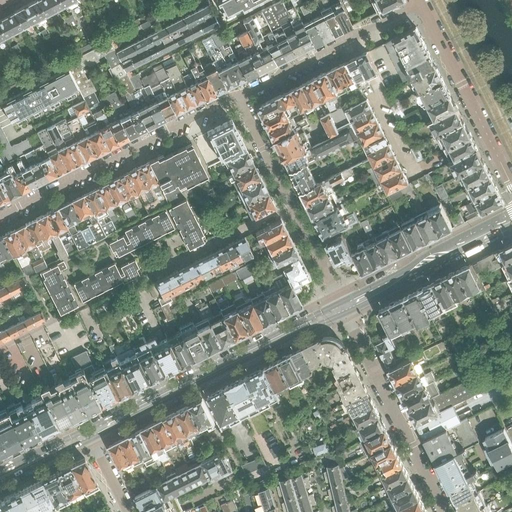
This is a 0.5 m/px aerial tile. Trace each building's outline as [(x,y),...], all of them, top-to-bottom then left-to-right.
[(46,16),(38,0),(37,0),(35,0),(25,5),(30,14),(26,16),(30,24),(46,16)] [(65,6),(61,0),(56,0),(54,1),(53,0),(37,0),(38,0),(46,16),(65,6)] [(216,0),(229,24),(274,0),(216,0)] [(303,50),(284,12),(288,11),(286,9),(281,0),(280,0),(269,6),(275,17),(294,54),(303,50)] [(290,0),(293,5),(313,45),(323,40),(312,19),(310,20),(308,17),(311,16),(304,2),(302,3),(300,0),(290,0)] [(333,35),(319,8),(314,0),(308,0),(304,2),(311,16),(312,19),(323,40),(333,35)] [(342,30),(328,2),(326,0),(314,0),(319,8),(333,35),(342,30)] [(352,25),(339,0),(326,0),(328,2),(342,30),(352,25)] [(352,9),(347,0),(342,0),(348,11),(352,9)] [(375,0),(381,10),(401,0),(375,0)] [(30,24),(26,16),(30,14),(25,5),(15,10),(14,11),(15,12),(14,12),(23,28),(30,24)] [(214,14),(209,5),(200,10),(205,19),(214,14)] [(313,45),(293,5),(286,9),(288,11),(284,12),(303,50),(313,45)] [(294,54),(275,17),(269,6),(260,11),(266,22),(267,22),(271,31),(285,59),(294,54)] [(148,19),(158,13),(156,9),(146,15),(148,19)] [(205,19),(200,10),(192,14),(196,24),(205,19)] [(251,15),(242,20),(252,41),(262,36),(258,27),(266,22),(260,11),(252,15),(251,15)] [(23,28),(14,12),(2,19),(6,27),(0,30),(4,38),(23,28)] [(196,24),(192,14),(183,19),(188,28),(196,24)] [(214,14),(205,19),(196,24),(201,33),(219,24),(214,14)] [(152,18),(144,23),(144,24),(146,28),(154,23),(152,18)] [(252,41),(242,20),(241,18),(228,25),(227,23),(224,25),(232,40),(238,36),(241,43),(235,46),(237,49),(243,46),(252,41)] [(188,28),(183,19),(175,23),(180,32),(188,28)] [(185,42),(180,32),(175,23),(167,27),(171,37),(177,46),(185,42)] [(201,33),(196,24),(188,28),(192,38),(201,33)] [(177,46),(171,37),(167,27),(159,31),(164,41),(155,45),(160,55),(169,50),(177,46)] [(430,54),(423,39),(421,35),(421,36),(416,27),(386,42),(391,51),(389,52),(403,80),(408,78),(409,80),(411,79),(436,67),(430,54)] [(192,38),(188,28),(180,32),(185,42),(192,38)] [(233,51),(230,44),(224,47),(222,43),(228,40),(222,30),(212,35),(236,83),(247,78),(238,60),(235,55),(230,57),(229,54),(233,51)] [(155,45),(164,41),(159,31),(150,36),(155,45)] [(285,59),(271,31),(262,36),(276,64),(285,59)] [(236,83),(212,35),(202,40),(213,61),(226,88),(236,83)] [(155,45),(150,36),(143,40),(147,49),(155,45)] [(276,64),(262,36),(252,41),(266,68),(276,64)] [(112,50),(115,48),(111,40),(93,49),(98,58),(104,55),(105,55),(113,51),(112,50)] [(147,49),(143,40),(135,44),(139,53),(147,49)] [(266,68),(252,41),(243,46),(257,73),(266,68)] [(139,53),(135,44),(126,48),(131,57),(139,53)] [(160,55),(155,45),(147,49),(152,59),(160,55)] [(257,73),(243,46),(237,49),(241,58),(238,60),(247,78),(257,73)] [(122,62),(117,53),(115,48),(112,50),(113,51),(105,55),(111,67),(111,68),(122,62)] [(131,57),(126,48),(117,53),(122,62),(131,57)] [(98,58),(93,49),(81,55),(85,61),(86,60),(88,63),(89,66),(99,60),(98,58)] [(152,59),(147,49),(139,53),(144,63),(152,59)] [(217,93),(203,66),(201,62),(197,64),(191,52),(184,56),(192,71),(194,74),(206,98),(217,93)] [(367,52),(356,57),(366,76),(376,71),(367,52)] [(144,63),(139,53),(131,57),(136,68),(144,63)] [(88,63),(86,60),(85,61),(81,55),(66,63),(70,71),(74,68),(75,70),(81,67),(88,63)] [(196,103),(184,80),(182,77),(172,56),(162,61),(163,63),(164,66),(186,108),(196,103)] [(136,68),(131,57),(122,62),(128,73),(130,72),(129,71),(136,68)] [(366,76),(356,57),(347,62),(356,80),(360,88),(370,83),(366,76)] [(53,67),(64,62),(62,58),(51,63),(53,67)] [(226,88),(213,61),(203,66),(217,93),(226,88)] [(128,73),(122,62),(111,68),(111,67),(108,68),(114,80),(116,79),(128,73)] [(356,80),(347,62),(336,67),(345,85),(356,80)] [(186,108),(164,66),(163,63),(153,67),(154,71),(176,114),(186,108)] [(34,77),(45,71),(43,67),(32,73),(34,77)] [(87,79),(82,69),(81,67),(75,70),(74,68),(70,71),(77,84),(87,79)] [(345,85),(336,67),(327,72),(336,90),(345,85)] [(443,80),(436,67),(411,79),(413,84),(412,85),(414,89),(416,88),(418,93),(443,80)] [(79,89),(68,68),(59,72),(72,98),(77,95),(74,91),(79,89)] [(176,114),(154,71),(144,76),(149,84),(166,119),(176,114)] [(206,98),(194,74),(192,71),(182,77),(184,80),(196,103),(206,98)] [(72,98),(59,72),(51,76),(62,98),(65,96),(68,100),(72,98)] [(141,84),(137,78),(141,76),(139,73),(133,75),(131,72),(130,72),(128,73),(136,91),(140,89),(144,87),(149,84),(144,76),(140,78),(143,83),(141,84)] [(337,92),(336,90),(327,72),(318,76),(315,78),(325,99),(331,112),(336,109),(330,96),(337,92)] [(136,91),(128,73),(116,79),(119,84),(125,89),(127,92),(130,94),(136,91)] [(62,98),(51,76),(42,81),(56,106),(60,104),(58,100),(62,98)] [(96,90),(90,78),(87,79),(77,84),(83,96),(93,91),(96,90)] [(325,99),(315,78),(314,78),(307,82),(304,83),(314,104),(319,116),(325,112),(320,101),(325,99)] [(426,106),(450,94),(443,80),(418,93),(419,94),(418,96),(420,99),(422,100),(425,107),(426,106)] [(56,106),(42,81),(34,85),(45,106),(49,104),(51,108),(56,106)] [(7,93),(18,87),(16,83),(5,89),(7,93)] [(314,104),(304,83),(303,84),(296,87),(292,89),(303,112),(306,117),(309,123),(315,120),(308,107),(314,104)] [(166,119),(149,84),(144,87),(152,102),(147,104),(157,123),(166,119)] [(45,106),(34,85),(26,89),(39,115),(44,112),(42,108),(45,106)] [(39,115),(26,89),(18,93),(29,115),(33,113),(35,117),(39,115)] [(157,123),(147,104),(140,89),(136,91),(130,94),(147,128),(157,123)] [(303,112),(292,89),(281,95),(287,106),(292,117),(303,112)] [(99,102),(99,101),(93,91),(83,96),(85,100),(92,113),(98,110),(95,104),(99,102)] [(130,113),(128,110),(127,110),(126,109),(126,108),(121,98),(114,91),(100,99),(101,100),(99,101),(99,102),(95,104),(98,110),(103,107),(112,103),(120,118),(130,113)] [(147,128),(130,94),(127,92),(125,94),(131,107),(126,109),(127,110),(128,110),(130,113),(130,114),(137,130),(138,130),(139,132),(147,128)] [(29,115),(18,93),(10,97),(23,123),(27,121),(25,116),(29,115)] [(457,107),(456,106),(450,94),(426,106),(432,119),(457,107)] [(264,117),(287,106),(281,95),(262,104),(260,109),(264,117)] [(23,123),(10,97),(1,102),(12,123),(16,121),(18,125),(23,123)] [(351,120),(373,109),(367,98),(365,99),(346,109),(344,106),(351,120)] [(77,115),(96,154),(109,148),(110,148),(92,113),(85,100),(67,109),(72,118),(77,115)] [(292,117),(287,106),(264,117),(268,124),(268,125),(270,129),(291,118),(292,117)] [(354,126),(351,120),(344,106),(336,109),(331,112),(321,117),(331,137),(336,135),(354,126)] [(103,107),(98,110),(92,113),(110,148),(119,143),(119,142),(120,142),(111,123),(103,107)] [(457,107),(432,119),(430,120),(437,135),(464,121),(457,107)] [(356,132),(378,120),(373,109),(351,120),(354,126),(356,132)] [(137,130),(130,114),(130,113),(120,118),(130,137),(138,133),(139,132),(138,130),(137,130)] [(96,154),(77,115),(72,118),(66,121),(86,159),(96,154)] [(275,140),(304,125),(309,123),(306,117),(294,123),(291,118),(270,129),(274,136),(273,136),(275,140)] [(86,159),(66,121),(65,118),(47,128),(68,168),(86,159)] [(130,137),(120,118),(111,123),(120,142),(130,137)] [(232,120),(207,132),(221,161),(226,159),(246,148),(232,120)] [(385,134),(378,120),(356,132),(359,137),(363,145),(385,134)] [(444,148),(470,135),(464,121),(437,135),(444,148)] [(314,146),(310,139),(312,138),(310,133),(308,134),(304,125),(275,140),(276,140),(282,151),(281,152),(285,160),(310,148),(314,146)] [(359,137),(356,132),(354,126),(336,135),(341,146),(359,137)] [(68,168),(47,128),(46,127),(37,132),(43,145),(35,150),(49,178),(68,168)] [(367,153),(389,142),(385,134),(363,145),(367,153)] [(341,146),(336,135),(331,137),(323,141),(328,152),(341,146)] [(477,148),(477,147),(470,135),(444,148),(451,162),(477,148)] [(0,146),(9,142),(6,137),(0,140),(0,146)] [(27,138),(21,141),(26,151),(32,148),(27,138)] [(26,151),(21,141),(17,144),(21,153),(26,151)] [(323,141),(314,146),(310,148),(315,158),(328,152),(323,141)] [(11,146),(9,142),(0,146),(0,149),(1,151),(11,146)] [(396,156),(389,142),(367,153),(369,157),(374,167),(396,156)] [(176,193),(182,190),(181,189),(208,175),(191,143),(164,156),(163,154),(149,161),(157,177),(170,203),(178,199),(176,193)] [(21,153),(17,144),(11,146),(1,151),(6,161),(21,153)] [(246,148),(226,159),(233,173),(253,163),(246,148)] [(307,162),(309,161),(315,158),(310,148),(285,160),(295,178),(311,170),(307,162)] [(484,162),(477,148),(451,162),(458,176),(484,162)] [(422,159),(418,149),(413,152),(418,161),(422,159)] [(49,178),(35,150),(25,155),(26,156),(28,159),(32,157),(34,161),(36,162),(31,165),(40,183),(49,178)] [(40,183),(31,165),(28,159),(26,156),(22,158),(17,161),(31,187),(40,183)] [(402,169),(396,156),(374,167),(376,171),(381,180),(402,169)] [(31,187),(17,161),(8,166),(9,168),(21,192),(31,187)] [(170,203),(157,177),(149,161),(138,167),(159,208),(170,203)] [(491,176),(490,174),(484,162),(458,176),(460,175),(461,178),(460,180),(462,184),(464,184),(466,189),(491,176)] [(253,163),(233,173),(240,187),(260,177),(255,167),(253,163)] [(435,170),(432,164),(422,169),(424,175),(425,175),(429,173),(435,170)] [(159,208),(138,167),(127,172),(138,193),(143,191),(149,202),(144,204),(148,214),(159,208)] [(21,192),(9,168),(4,171),(2,168),(0,168),(0,178),(10,198),(21,192)] [(387,194),(392,192),(400,187),(409,183),(402,169),(381,180),(387,194)] [(315,178),(311,170),(295,178),(299,186),(301,191),(317,183),(315,178)] [(334,191),(331,185),(345,178),(342,171),(317,183),(301,191),(303,196),(308,205),(334,191)] [(138,193),(127,172),(116,178),(127,199),(138,193)] [(473,201),(498,189),(491,176),(466,189),(468,192),(467,193),(469,198),(471,197),(473,201)] [(260,177),(240,187),(247,202),(267,191),(268,191),(260,177)] [(0,202),(10,198),(0,178),(0,202)] [(127,199),(116,178),(106,183),(117,204),(123,201),(124,204),(123,206),(128,217),(134,214),(128,202),(127,202),(125,200),(127,199)] [(117,204),(106,183),(95,188),(108,214),(111,220),(112,221),(117,218),(111,207),(117,204)] [(449,196),(442,183),(435,187),(442,200),(448,197),(449,196)] [(108,214),(95,188),(84,194),(98,221),(105,236),(116,230),(112,221),(111,220),(103,224),(103,223),(101,219),(99,218),(108,214)] [(477,215),(504,202),(498,189),(473,201),(465,205),(469,212),(465,215),(468,220),(477,215)] [(267,191),(247,202),(253,214),(250,216),(251,217),(274,206),(275,206),(273,202),(267,191)] [(313,216),(343,202),(345,201),(343,196),(338,198),(334,191),(308,205),(312,212),(311,212),(313,216)] [(98,221),(84,194),(71,201),(80,219),(87,215),(92,223),(98,221)] [(455,210),(448,197),(442,200),(449,213),(455,210)] [(193,213),(186,199),(169,208),(176,222),(193,213)] [(80,219),(71,201),(57,208),(70,234),(77,230),(73,222),(80,219)] [(352,220),(343,202),(313,216),(314,217),(324,237),(360,218),(359,216),(352,220)] [(453,228),(440,203),(428,209),(440,234),(453,228)] [(71,235),(70,234),(57,208),(47,213),(59,237),(64,235),(65,238),(71,235)] [(174,227),(165,209),(152,216),(160,234),(174,227)] [(440,234),(428,209),(415,216),(427,241),(440,234)] [(465,222),(460,211),(450,217),(455,227),(465,222)] [(59,237),(47,213),(36,218),(47,240),(52,238),(56,246),(57,247),(57,250),(55,251),(59,258),(67,255),(62,243),(59,237)] [(200,227),(193,213),(176,222),(182,235),(200,227)] [(160,234),(152,216),(138,223),(147,241),(160,234)] [(427,241),(415,216),(402,222),(414,247),(427,241)] [(47,240),(36,218),(25,224),(35,244),(39,253),(51,247),(50,244),(47,240)] [(287,230),(283,223),(281,218),(259,229),(259,230),(255,232),(257,236),(261,234),(264,240),(264,241),(287,230)] [(380,244),(375,235),(367,219),(361,222),(369,238),(368,238),(368,239),(362,242),(364,244),(374,267),(388,260),(380,244)] [(105,236),(98,221),(92,223),(89,225),(94,236),(96,240),(99,239),(105,236)] [(409,242),(400,222),(393,225),(393,226),(387,229),(400,254),(412,248),(409,242)] [(147,241),(138,223),(125,230),(126,233),(134,247),(147,241)] [(35,244),(25,224),(15,229),(22,244),(24,249),(29,247),(35,260),(31,262),(36,270),(45,265),(39,253),(35,244)] [(207,240),(200,227),(182,235),(189,249),(207,240)] [(86,240),(82,231),(84,230),(82,228),(77,230),(70,234),(71,235),(78,249),(96,240),(94,236),(86,240)] [(22,244),(15,229),(5,234),(3,235),(12,253),(13,255),(15,254),(18,259),(22,257),(27,254),(24,249),(22,244)] [(400,254),(387,229),(381,231),(382,232),(375,235),(380,244),(388,260),(400,254)] [(285,244),(292,241),(290,237),(287,230),(264,241),(265,242),(266,244),(270,252),(285,244)] [(354,257),(350,248),(348,244),(342,231),(335,235),(336,238),(327,243),(338,265),(354,257)] [(134,247),(126,233),(109,242),(116,256),(134,247)] [(12,253),(3,235),(0,236),(0,256),(5,254),(7,256),(12,253)] [(252,253),(245,238),(244,237),(234,242),(242,259),(252,253)] [(279,262),(298,252),(296,248),(295,248),(292,241),(285,244),(270,252),(275,264),(279,262)] [(364,244),(362,242),(362,241),(357,244),(350,248),(354,257),(362,273),(374,267),(364,244)] [(242,259),(234,242),(224,247),(232,263),(235,268),(240,266),(237,261),(242,259)] [(74,251),(71,244),(69,243),(65,245),(62,243),(67,255),(74,251)] [(504,264),(511,260),(511,243),(500,249),(480,259),(484,266),(498,259),(499,261),(501,260),(504,264)] [(232,263),(224,247),(214,252),(223,268),(232,263)] [(223,268),(214,252),(205,256),(214,273),(223,268)] [(310,277),(298,252),(279,262),(284,271),(295,291),(300,289),(301,286),(299,282),(300,281),(300,282),(310,277)] [(214,273),(205,256),(195,261),(203,278),(208,276),(210,281),(215,278),(213,274),(214,273)] [(142,273),(134,259),(117,267),(122,280),(123,282),(142,273)] [(509,277),(511,275),(511,260),(504,264),(502,265),(509,277)] [(63,276),(61,270),(67,267),(63,261),(40,273),(46,285),(63,276)] [(203,278),(195,261),(185,266),(194,283),(203,278)] [(36,270),(31,262),(25,265),(24,262),(23,263),(22,262),(20,263),(25,273),(28,274),(36,270)] [(122,280),(117,267),(114,262),(102,269),(110,286),(122,280)] [(254,274),(249,264),(236,271),(241,280),(254,274)] [(484,292),(470,264),(458,270),(470,295),(480,290),(482,293),(484,292)] [(194,283),(185,266),(175,271),(184,288),(194,283)] [(110,286),(102,269),(88,275),(96,293),(110,286)] [(470,295),(458,270),(445,277),(458,302),(470,295)] [(184,288),(175,271),(165,276),(174,294),(184,288)] [(284,271),(271,278),(277,289),(288,311),(301,304),(295,291),(284,271)] [(96,293),(88,275),(73,283),(82,300),(96,293)] [(30,290),(26,283),(23,276),(15,280),(20,290),(26,287),(28,291),(30,290)] [(71,291),(63,276),(46,285),(53,300),(71,291)] [(174,294),(165,276),(155,281),(162,296),(158,298),(161,305),(163,304),(173,300),(170,295),(174,294)] [(458,302),(445,277),(433,283),(447,310),(458,304),(458,302)] [(20,290),(15,280),(6,285),(13,298),(15,297),(13,294),(20,290)] [(447,310),(433,283),(418,290),(432,317),(447,310)] [(13,298),(6,285),(0,287),(0,293),(3,299),(9,296),(11,299),(13,298)] [(277,289),(274,291),(264,295),(275,317),(288,311),(277,289)] [(432,317),(418,290),(409,295),(404,297),(404,298),(418,325),(432,317)] [(78,305),(71,291),(53,300),(60,314),(78,305)] [(275,317),(264,295),(251,302),(262,324),(275,317)] [(132,312),(128,304),(124,296),(111,303),(119,319),(132,312)] [(418,325),(404,298),(395,302),(390,304),(390,305),(404,331),(405,335),(410,332),(409,329),(418,325)] [(262,324),(251,302),(238,308),(249,330),(249,331),(262,324)] [(238,308),(236,304),(235,303),(220,310),(234,338),(249,330),(238,308)] [(220,310),(212,314),(208,305),(202,308),(220,345),(226,342),(225,342),(234,338),(220,310)] [(392,337),(404,331),(390,305),(379,310),(389,332),(392,337)] [(46,321),(41,311),(38,307),(36,308),(38,312),(32,316),(37,325),(46,321)] [(220,345),(202,308),(198,310),(202,319),(195,322),(194,320),(192,322),(207,351),(208,351),(216,347),(220,345)] [(483,323),(496,316),(493,310),(480,317),(483,323)] [(37,325),(32,316),(25,319),(23,315),(22,316),(23,320),(28,330),(37,325)] [(28,330),(22,316),(20,317),(22,321),(15,324),(20,334),(28,330)] [(207,351),(192,322),(182,327),(177,316),(175,317),(181,330),(179,331),(193,358),(207,351)] [(20,334),(15,324),(9,327),(7,324),(5,325),(11,338),(20,334)] [(11,338),(5,325),(3,326),(5,329),(0,331),(0,336),(3,342),(11,338)] [(193,358),(179,331),(167,337),(180,364),(180,365),(193,358)] [(397,360),(390,348),(397,345),(392,337),(389,332),(375,340),(381,352),(383,356),(387,365),(388,365),(397,360)] [(473,348),(466,333),(459,336),(465,347),(466,351),(473,348)] [(180,364),(167,337),(159,342),(156,336),(147,341),(163,373),(167,371),(168,371),(173,369),(172,368),(180,364)] [(329,362),(333,350),(332,349),(335,338),(333,337),(329,337),(325,337),(322,339),(303,348),(313,366),(322,361),(323,360),(329,362)] [(356,368),(345,347),(345,346),(343,343),(340,341),(337,339),(335,338),(332,349),(333,350),(329,362),(334,364),(333,366),(338,376),(337,378),(356,368)] [(163,373),(147,341),(146,340),(133,346),(149,380),(163,373)] [(444,343),(443,342),(438,344),(442,351),(446,348),(444,343)] [(422,368),(419,362),(427,357),(428,359),(435,356),(434,355),(441,352),(438,344),(390,368),(389,368),(389,369),(390,369),(392,374),(392,373),(396,382),(422,368)] [(149,380),(133,346),(130,348),(133,353),(123,359),(121,355),(119,356),(114,348),(112,349),(132,389),(136,386),(136,387),(141,384),(149,380)] [(313,366),(303,348),(292,353),(303,376),(313,371),(314,368),(313,366)] [(132,389),(112,349),(110,350),(112,355),(110,356),(111,358),(102,363),(102,364),(103,366),(104,369),(118,395),(118,396),(132,389)] [(463,349),(455,353),(462,366),(469,362),(463,349)] [(118,395),(104,369),(97,373),(95,370),(98,368),(96,363),(93,365),(86,351),(76,356),(100,404),(105,402),(110,400),(110,399),(118,395)] [(303,376),(292,353),(291,354),(287,356),(283,358),(279,360),(278,360),(278,361),(290,386),(305,378),(303,376)] [(100,405),(100,404),(76,356),(72,357),(75,365),(72,366),(76,375),(70,378),(87,412),(100,405)] [(290,386),(278,361),(274,363),(274,362),(270,364),(270,365),(266,367),(266,366),(265,367),(278,393),(290,386)] [(281,398),(278,393),(265,367),(260,370),(260,369),(251,374),(252,374),(247,376),(246,376),(262,408),(281,398)] [(361,379),(356,368),(337,378),(339,383),(338,384),(340,389),(361,379)] [(403,395),(436,379),(431,370),(425,374),(422,368),(396,382),(399,387),(403,395),(402,395),(403,395)] [(462,400),(485,389),(482,383),(477,374),(436,395),(409,408),(416,423),(462,400)] [(262,408),(246,376),(241,379),(232,383),(232,384),(227,386),(242,417),(262,408)] [(59,426),(42,392),(34,396),(32,391),(28,393),(24,387),(23,387),(18,377),(14,379),(26,405),(28,409),(41,434),(41,435),(59,426)] [(327,383),(324,377),(317,380),(321,386),(327,383)] [(87,412),(70,378),(63,382),(61,378),(54,382),(56,386),(72,419),(87,412)] [(367,391),(361,379),(340,389),(347,401),(367,391)] [(436,395),(432,388),(439,385),(436,379),(403,395),(405,400),(409,407),(409,408),(436,395)] [(72,419),(56,386),(50,389),(48,385),(43,387),(40,381),(37,382),(42,392),(59,426),(72,419)] [(242,417),(227,386),(226,386),(226,387),(221,389),(213,393),(208,396),(218,415),(217,415),(218,417),(218,416),(223,427),(242,417)] [(373,404),(367,391),(347,401),(353,414),(373,404)] [(215,424),(202,399),(190,405),(202,429),(210,425),(211,426),(213,425),(213,426),(215,425),(215,424)] [(425,439),(468,418),(470,417),(462,400),(416,423),(425,439)] [(41,434),(28,409),(26,405),(23,407),(20,402),(14,405),(15,407),(9,410),(8,410),(24,443),(41,434)] [(374,404),(373,404),(353,414),(355,419),(352,421),(356,428),(380,416),(374,404)] [(202,430),(202,429),(190,405),(177,411),(190,436),(202,430)] [(24,443),(8,410),(7,411),(1,414),(0,413),(0,455),(24,443)] [(321,414),(318,410),(313,412),(317,419),(322,416),(321,414)] [(190,436),(177,411),(165,418),(178,445),(181,451),(194,444),(190,436)] [(386,429),(380,416),(356,428),(353,429),(354,432),(356,431),(358,434),(361,441),(360,441),(360,442),(386,429)] [(178,445),(165,418),(152,424),(166,450),(171,447),(171,448),(178,445)] [(479,441),(468,418),(425,439),(436,463),(465,448),(479,441)] [(166,450),(152,424),(142,429),(141,429),(157,461),(159,465),(162,464),(158,457),(163,455),(161,452),(166,450)] [(157,461),(141,429),(141,430),(132,434),(131,434),(132,434),(142,456),(145,460),(147,466),(157,461)] [(392,441),(386,429),(360,442),(364,449),(369,447),(371,451),(392,441)] [(511,445),(503,429),(485,438),(490,448),(499,465),(511,458),(511,445)] [(145,460),(142,456),(132,434),(121,440),(134,466),(145,460)] [(134,466),(121,440),(109,446),(121,470),(126,467),(127,469),(133,466),(134,466)] [(397,452),(392,441),(371,451),(377,462),(397,452)] [(329,452),(326,443),(318,445),(313,447),(316,456),(329,452)] [(314,452),(310,444),(305,446),(309,454),(314,452)] [(471,472),(468,467),(467,463),(465,461),(465,460),(462,454),(467,452),(465,448),(436,463),(441,472),(441,473),(442,475),(444,479),(449,489),(471,478),(479,474),(476,470),(471,472)] [(233,469),(226,454),(224,450),(212,456),(221,475),(227,472),(233,469)] [(327,471),(324,472),(325,474),(326,476),(341,472),(340,468),(339,464),(339,463),(338,458),(336,454),(335,452),(333,450),(325,454),(326,457),(327,463),(328,466),(328,467),(329,471),(327,472),(327,471)] [(403,463),(397,452),(377,462),(382,473),(403,463)] [(221,475),(212,456),(201,462),(201,463),(200,463),(208,478),(210,481),(221,475)] [(267,465),(262,456),(242,465),(246,473),(267,465)] [(99,487),(85,458),(76,462),(70,465),(84,492),(85,495),(99,487)] [(180,473),(190,468),(187,462),(175,468),(177,472),(178,472),(179,472),(180,473)] [(182,511),(194,507),(186,490),(208,478),(200,463),(190,468),(180,473),(179,472),(178,472),(179,475),(135,496),(143,511),(182,511)] [(408,474),(403,463),(382,473),(388,485),(408,474)] [(84,492),(70,465),(62,469),(56,472),(70,501),(71,501),(70,500),(84,492)] [(70,501),(56,472),(48,476),(41,479),(42,480),(56,508),(70,501)] [(343,479),(341,472),(326,476),(327,479),(326,479),(327,481),(329,481),(329,480),(331,480),(332,484),(343,481),(343,479)] [(309,481),(308,479),(309,479),(308,477),(306,477),(306,478),(304,479),(302,474),(291,477),(294,486),(309,481)] [(414,485),(408,474),(388,485),(393,495),(414,485)] [(294,486),(291,477),(281,480),(282,485),(280,486),(280,485),(277,486),(278,488),(279,490),(294,486)] [(478,491),(471,478),(449,489),(456,502),(478,491)] [(144,484),(146,487),(155,483),(153,479),(144,484)] [(57,511),(56,508),(42,480),(30,485),(31,485),(43,511),(57,511)] [(269,485),(266,480),(257,484),(259,489),(269,485)] [(307,491),(306,487),(308,486),(309,487),(311,486),(310,484),(309,481),(294,486),(296,494),(307,491)] [(345,490),(343,481),(332,484),(333,488),(331,489),(331,488),(328,489),(329,491),(330,493),(345,490)] [(43,511),(31,485),(19,491),(29,511),(43,511)] [(419,496),(419,495),(414,485),(393,495),(399,506),(419,496)] [(277,511),(271,488),(270,486),(259,490),(259,491),(251,494),(257,511),(277,511)] [(296,494),(294,486),(279,490),(280,493),(280,495),(283,495),(282,494),(285,494),(286,498),(296,494)] [(347,498),(346,492),(345,490),(330,493),(331,496),(330,497),(331,499),(333,498),(335,497),(336,501),(347,498)] [(480,490),(478,491),(456,502),(460,511),(470,511),(487,504),(480,490)] [(29,511),(19,491),(5,498),(12,511),(29,511)] [(314,498),(313,496),(314,496),(313,494),(311,494),(311,495),(309,495),(308,492),(308,491),(307,491),(296,494),(299,503),(314,498)] [(257,511),(251,494),(250,492),(244,495),(250,511),(257,511)] [(239,511),(234,500),(232,494),(225,497),(227,502),(231,511),(239,511)] [(299,503),(296,494),(286,498),(287,502),(285,503),(285,502),(282,503),(283,505),(284,507),(299,503)] [(395,511),(415,511),(425,507),(419,496),(399,506),(394,509),(395,511)] [(12,511),(5,498),(0,500),(0,511),(12,511)] [(312,508),(311,504),(313,503),(314,504),(316,503),(315,501),(314,498),(299,503),(301,511),(312,508)] [(350,507),(349,504),(347,498),(336,501),(336,502),(337,505),(335,506),(333,506),(333,508),(334,511),(350,507)] [(231,511),(227,502),(221,504),(224,511),(231,511)] [(299,511),(301,511),(299,503),(284,507),(285,510),(285,511),(288,511),(287,511),(290,511),(299,511)] [(488,511),(488,509),(490,508),(488,503),(487,504),(470,511),(488,511)]
